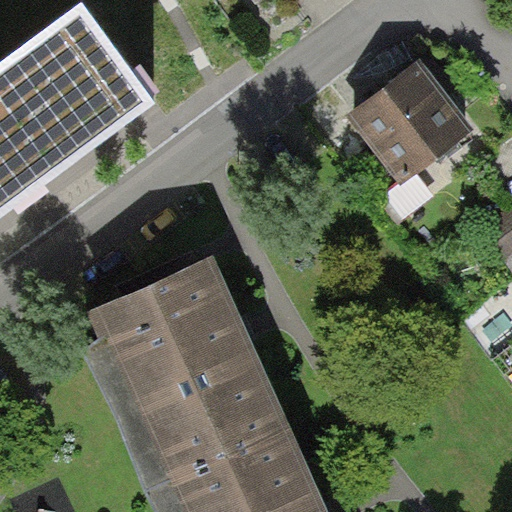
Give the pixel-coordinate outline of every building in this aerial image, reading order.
[(0,215),(32,192),(156,101),(83,2),(0,62),(0,215)] [(418,62),(348,117),(402,186),(473,131),(418,62)] [(511,204),(482,228),(511,264),(511,204)] [(216,251),(92,315),(103,342),(90,350),(148,484),(291,423),(216,251)] [(329,511),(291,423),(148,484),(160,511),(329,511)]
